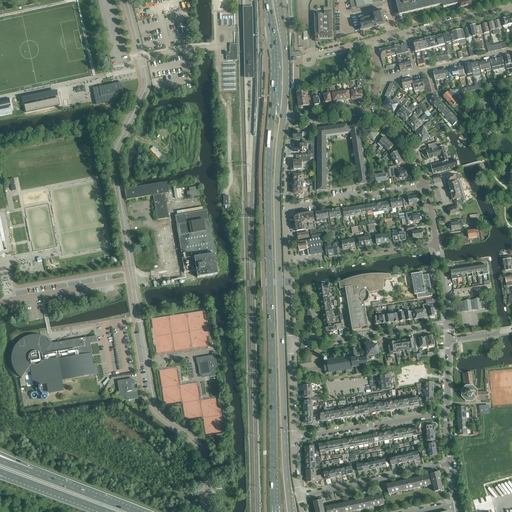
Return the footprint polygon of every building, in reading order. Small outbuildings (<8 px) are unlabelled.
[(350,0),(349,0),(351,9),(384,1),(383,0),(350,0)] [(395,0),(399,15),(442,5),(441,5),(442,5),(443,5),(443,8),(458,4),(456,0),(395,0)] [(332,10),(324,10),(325,14),(315,15),(316,39),(316,42),(319,42),(319,39),(320,39),(333,39),(332,10)] [(360,22),(361,22),(361,23),(359,24),(361,31),(375,28),(379,27),(386,25),(384,19),(382,11),(372,13),(372,17),(363,19),(363,20),(361,20),(360,22)] [(501,20),(503,27),(508,26),(508,27),(511,26),(511,24),(511,21),(511,18),(506,19),(501,20)] [(497,34),(494,22),(488,23),(490,31),(494,30),(495,34),(497,34)] [(481,25),(484,37),(487,36),(486,33),(489,32),(487,23),(481,25)] [(475,26),(471,28),(473,37),(477,36),(477,39),(483,38),(482,35),(483,35),(481,25),(475,27),(475,26)] [(472,37),(470,28),(464,29),(466,39),(472,37)] [(463,29),(456,31),(459,41),(465,39),(463,29)] [(459,41),(456,31),(450,33),(453,45),(460,44),(459,41)] [(452,45),(449,33),(446,34),(443,35),(445,43),(448,55),(451,54),(449,46),(452,45)] [(442,35),(437,36),(440,49),(445,47),(442,35)] [(437,36),(431,37),(433,48),(438,47),(438,49),(440,49),(437,36)] [(425,39),(427,49),(428,52),(429,51),(429,49),(433,48),(431,37),(425,39)] [(425,39),(419,40),(422,51),(427,49),(425,39)] [(422,51),(419,40),(413,42),(416,52),(422,51)] [(404,44),(401,45),(403,55),(405,54),(406,57),(410,56),(409,52),(406,43),(404,44)] [(403,55),(401,45),(397,46),(397,45),(395,46),(398,59),(400,58),(400,56),(403,55)] [(469,49),(471,56),(477,55),(476,49),(472,50),(472,48),(469,49)] [(504,67),(502,57),(490,60),(492,68),(493,71),(504,69),(504,67)] [(407,70),(405,62),(404,61),(401,62),(400,60),(398,60),(401,71),(407,70)] [(480,76),(478,63),(470,64),(473,77),(480,76)] [(470,64),(465,66),(467,78),(473,77),(470,64)] [(98,83),(92,85),(92,89),(93,88),(94,94),(95,102),(96,104),(106,102),(120,99),(120,96),(122,96),(121,93),(122,93),(123,92),(121,82),(120,83),(118,83),(115,84),(113,84),(102,86),(98,87),(98,85),(98,83)] [(339,100),(338,92),(335,93),(334,90),(335,89),(333,88),(330,88),(331,95),(333,95),(333,101),(336,101),(337,101),(338,101),(338,100),(339,100)] [(41,94),(41,95),(42,99),(58,96),(57,93),(57,91),(41,94)] [(449,91),(443,97),(448,103),(456,96),(451,91),(449,91)] [(298,97),(298,100),(308,98),(307,92),(297,93),(297,94),(297,95),(297,97),(298,97)] [(448,103),(452,107),(459,100),(457,98),(459,96),(458,94),(456,96),(448,103)] [(37,95),(21,99),(22,103),(38,100),(37,96),(37,95)] [(430,101),(433,105),(439,99),(435,95),(430,100),(430,101)] [(388,109),(388,110),(393,100),(388,97),(387,97),(386,100),(387,101),(383,107),(386,108),(386,109),(387,110),(388,109)] [(393,100),(388,110),(389,110),(389,111),(390,111),(391,111),(394,112),(399,102),(400,100),(395,97),(393,100)] [(58,98),(24,105),(26,113),(60,106),(58,98)] [(308,98),(298,100),(299,108),(300,108),(303,108),(303,107),(309,106),(308,98)] [(9,99),(0,100),(0,108),(11,106),(9,99)] [(433,105),(437,109),(443,104),(439,99),(433,105)] [(421,103),(419,105),(425,112),(428,110),(421,103)] [(437,109),(441,113),(447,108),(443,104),(437,109)] [(410,108),(402,118),(404,119),(403,120),(403,121),(405,121),(406,122),(406,121),(412,114),(409,112),(411,109),(411,110),(414,106),(412,105),(410,108)] [(400,116),(402,118),(410,108),(408,107),(406,109),(403,107),(397,114),(398,114),(397,115),(397,116),(399,116),(400,117),(400,116)] [(11,108),(0,110),(0,116),(12,114),(11,108)] [(443,119),(445,118),(451,112),(447,108),(441,113),(439,115),(443,119)] [(445,118),(449,122),(455,117),(451,112),(445,118)] [(410,125),(411,127),(418,121),(414,116),(407,122),(408,123),(407,123),(407,124),(408,125),(409,125),(410,125)] [(455,117),(449,122),(447,124),(450,128),(452,126),(454,126),(455,124),(457,127),(460,123),(458,121),(459,121),(455,117)] [(418,121),(411,127),(413,129),(412,129),(413,130),(413,131),(414,131),(415,131),(422,125),(418,121)] [(318,129),(319,190),(327,190),(326,136),(351,132),(360,184),(368,183),(358,125),(350,127),(347,127),(347,125),(318,129)] [(419,137),(427,133),(424,128),(416,132),(417,134),(417,135),(417,136),(417,137),(418,137),(419,137)] [(369,138),(374,141),(379,133),(373,130),(372,130),(366,131),(367,138),(369,138)] [(427,133),(419,137),(419,138),(419,139),(419,140),(420,141),(421,140),(422,143),(430,138),(430,139),(434,137),(433,135),(431,136),(430,135),(429,136),(427,133)] [(379,143),(384,147),(389,141),(384,137),(379,143)] [(389,141),(384,147),(388,151),(393,146),(389,141)] [(440,156),(442,162),(448,160),(444,146),(439,148),(437,143),(434,144),(429,145),(428,145),(430,150),(427,151),(429,159),(440,156)] [(307,144),(303,144),(297,144),(294,144),(294,147),(294,148),(293,148),(293,150),(294,151),(294,152),(302,152),(302,147),(307,147),(307,144)] [(390,155),(394,160),(400,157),(400,156),(401,155),(400,154),(398,154),(397,151),(390,155)] [(296,156),(296,161),(302,161),(302,162),(311,162),(311,159),(311,154),(308,154),(302,154),(302,156),(296,156)] [(400,157),(394,160),(397,166),(403,162),(404,161),(403,159),(402,159),(400,157)] [(442,162),(439,163),(431,165),(431,167),(433,174),(458,167),(456,160),(449,162),(448,160),(442,162)] [(302,161),(296,161),(294,161),(294,170),(299,170),(299,169),(302,169),(302,162),(302,161)] [(397,169),(399,179),(404,178),(407,178),(407,177),(408,177),(407,171),(404,171),(404,168),(397,169)] [(387,180),(386,174),(375,176),(376,182),(377,182),(377,183),(380,182),(387,180)] [(455,175),(447,177),(449,182),(449,181),(450,182),(448,183),(453,200),(454,200),(456,207),(448,210),(450,215),(456,214),(459,214),(458,213),(459,213),(458,209),(460,209),(458,205),(467,202),(459,175),(456,176),(455,175)] [(172,198),(185,197),(185,185),(172,185),(172,198)] [(189,191),(187,191),(188,196),(200,195),(200,189),(196,189),(196,186),(189,187),(189,191)] [(408,197),(403,198),(404,207),(407,206),(406,201),(409,200),(409,205),(413,204),(413,203),(418,202),(417,201),(418,201),(418,199),(417,199),(416,196),(408,197)] [(412,215),(412,212),(406,213),(407,220),(413,219),(413,222),(420,221),(419,214),(420,214),(412,215)] [(295,215),(293,216),(295,217),(297,232),(315,229),(313,213),(296,215),(295,215)] [(468,231),(469,238),(477,237),(476,231),(479,230),(478,225),(472,226),(472,231),(468,231)] [(307,249),(308,256),(324,253),(321,235),(312,236),(312,239),(306,240),(307,249)] [(299,250),(307,249),(306,240),(298,241),(299,247),(298,248),(298,249),(299,250)] [(339,244),(332,245),(334,257),(335,256),(335,257),(336,257),(337,256),(338,256),(339,256),(338,253),(340,253),(339,244)] [(334,257),(332,245),(325,246),(327,255),(328,255),(329,257),(330,257),(331,257),(332,257),(333,257),(334,257)] [(503,257),(504,265),(511,263),(511,256),(503,257)] [(411,274),(415,295),(417,295),(418,298),(432,296),(429,274),(423,275),(422,273),(411,274)] [(346,280),(336,284),(339,283),(340,289),(345,288),(353,331),(361,329),(361,327),(368,326),(365,303),(367,302),(368,300),(369,298),(369,295),(369,293),(383,291),(384,280),(391,278),(391,274),(379,274),(368,275),(357,277),(346,280)] [(465,301),(460,302),(461,303),(455,304),(456,311),(462,310),(462,312),(485,308),(483,298),(481,299),(480,297),(475,298),(476,300),(471,300),(470,298),(465,299),(465,301)] [(426,302),(426,304),(426,306),(427,306),(429,317),(430,317),(431,317),(434,317),(434,316),(436,316),(433,301),(426,302)] [(421,319),(419,310),(415,311),(415,305),(414,302),(411,303),(411,306),(412,311),(413,311),(414,319),(417,319),(418,319),(421,319)] [(46,308),(43,308),(48,334),(52,333),(46,308)] [(378,312),(378,311),(378,310),(378,308),(376,308),(376,311),(372,312),(372,314),(376,313),(377,317),(373,317),(374,325),(375,325),(376,325),(377,325),(378,324),(380,324),(378,312)] [(325,327),(326,331),(327,332),(330,331),(330,332),(332,332),(332,331),(337,330),(342,329),(341,324),(326,326),(326,327),(325,327)] [(37,386),(38,390),(40,389),(41,389),(42,389),(41,385),(41,384),(47,383),(49,391),(49,393),(63,391),(61,380),(98,374),(96,363),(93,364),(90,343),(97,342),(96,336),(53,343),(51,343),(52,342),(52,341),(51,341),(51,340),(50,340),(49,340),(49,341),(48,340),(47,339),(45,338),(44,338),(43,338),(42,337),(40,337),(41,335),(39,335),(38,335),(36,335),(35,335),(34,335),(32,335),(31,335),(30,335),(28,336),(27,336),(26,337),(25,337),(24,338),(23,338),(21,339),(20,340),(19,341),(18,342),(17,343),(16,344),(15,345),(14,346),(14,347),(14,348),(13,349),(13,350),(12,352),(12,354),(11,355),(11,356),(11,357),(11,359),(11,360),(11,361),(11,362),(12,363),(12,364),(12,365),(12,366),(13,368),(13,369),(14,370),(14,371),(15,372),(16,373),(17,374),(17,375),(18,376),(19,376),(20,377),(21,378),(25,373),(32,372),(32,376),(34,385),(35,385),(36,385),(38,384),(38,386),(37,386)] [(409,340),(408,340),(410,351),(413,351),(414,352),(417,352),(415,343),(414,343),(414,339),(412,339),(409,339),(409,340)] [(410,351),(408,340),(408,341),(406,341),(406,340),(403,341),(402,341),(403,350),(407,350),(407,352),(408,351),(408,353),(409,357),(411,356),(410,353),(410,351)] [(393,352),(396,351),(395,342),(394,342),(394,341),(391,342),(390,342),(390,346),(389,347),(390,352),(387,352),(388,360),(391,360),(391,356),(393,355),(393,352)] [(370,345),(366,346),(367,349),(368,356),(379,354),(379,353),(381,353),(380,345),(378,345),(377,344),(373,345),(373,344),(370,344),(370,345)] [(355,348),(352,348),(351,349),(352,351),(350,351),(351,355),(346,356),(346,354),(345,354),(344,353),(343,354),(342,355),(341,355),(341,356),(337,357),(337,356),(331,356),(332,358),(327,358),(324,358),(324,361),(325,363),(324,363),(324,366),(322,366),(322,365),(323,370),(323,369),(324,369),(325,371),(326,371),(325,372),(325,374),(326,375),(327,375),(328,374),(328,373),(329,373),(329,375),(334,374),(334,376),(339,375),(339,374),(343,373),(344,374),(345,374),(346,375),(347,375),(348,374),(349,374),(349,372),(353,372),(354,375),(360,374),(363,374),(362,365),(367,364),(367,362),(369,362),(368,360),(368,356),(367,349),(365,350),(366,358),(360,359),(360,355),(358,356),(357,350),(356,351),(355,348)] [(196,358),(197,364),(198,364),(199,375),(203,378),(210,377),(216,376),(214,368),(212,355),(196,358)] [(511,369),(489,372),(493,408),(511,406),(511,369)] [(465,390),(465,394),(465,395),(463,395),(463,398),(465,398),(465,401),(486,400),(486,392),(474,392),(473,386),(472,373),(462,374),(464,389),(465,390)] [(120,394),(120,395),(125,398),(128,400),(138,399),(136,388),(136,385),(135,385),(134,384),(134,383),(132,384),(131,380),(118,382),(120,394)] [(305,401),(312,401),(325,400),(325,397),(312,397),(312,393),(312,391),(303,392),(303,395),(303,398),(304,397),(304,398),(305,398),(305,401)] [(420,452),(420,451),(436,449),(436,447),(436,444),(435,444),(435,443),(428,444),(428,448),(423,449),(419,450),(420,452)] [(309,445),(309,447),(306,447),(306,449),(305,450),(305,452),(306,452),(314,452),(314,444),(309,445)] [(436,449),(420,451),(421,458),(424,457),(424,453),(429,453),(429,456),(430,456),(430,458),(433,457),(433,456),(437,455),(437,454),(437,452),(436,452),(436,449)] [(431,474),(432,480),(430,481),(431,485),(433,484),(435,492),(443,490),(439,472),(431,474)] [(429,475),(422,477),(424,486),(431,485),(430,481),(429,475)] [(422,477),(415,479),(417,488),(424,486),(422,477)] [(415,479),(408,480),(410,489),(417,488),(415,479)] [(408,480),(401,482),(403,491),(410,489),(408,480)] [(401,482),(394,483),(396,493),(403,491),(401,482)] [(396,493),(394,483),(387,485),(387,484),(386,485),(386,487),(387,486),(389,494),(396,493)] [(382,495),(375,496),(377,506),(384,504),(382,497),(383,496),(383,494),(382,495)] [(375,496),(368,498),(370,507),(377,506),(375,496)] [(368,498),(361,500),(363,509),(370,507),(368,498)] [(326,507),(324,508),(322,500),(314,502),(316,511),(324,511),(325,511),(327,511),(326,507)] [(361,500),(354,501),(356,510),(363,509),(361,500)] [(354,501),(347,503),(349,511),(356,510),(354,501)] [(347,503),(340,504),(341,511),(348,511),(349,511),(347,503)]
